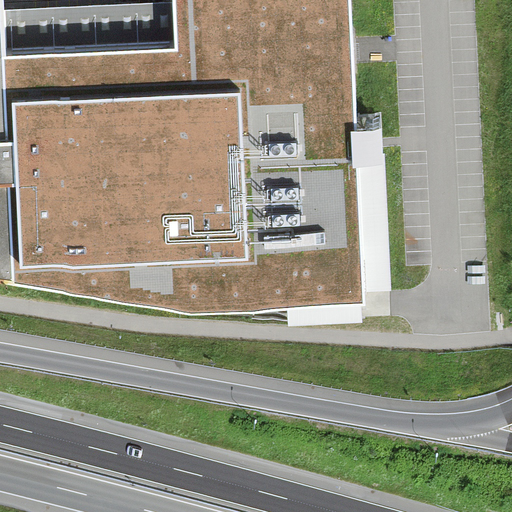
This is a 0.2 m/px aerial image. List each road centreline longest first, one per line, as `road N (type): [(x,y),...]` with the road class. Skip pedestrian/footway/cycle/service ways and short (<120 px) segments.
road 1 (motorway): [(511,411),(458,424),(412,423),(0,350)]
road 2 (motorway): [(336,511),(0,423)]
road 3 (motorway): [(0,473),(152,511)]
